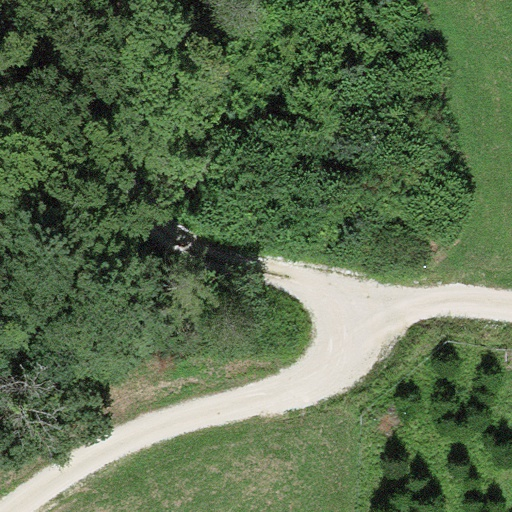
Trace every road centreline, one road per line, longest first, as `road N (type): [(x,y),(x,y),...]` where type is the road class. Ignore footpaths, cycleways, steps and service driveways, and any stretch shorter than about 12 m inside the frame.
road 1 (track): [(29,511),(169,422),(339,376),(422,306),(511,319)]
road 2 (track): [(422,306),(204,259),(134,199),(71,61),(63,0)]
